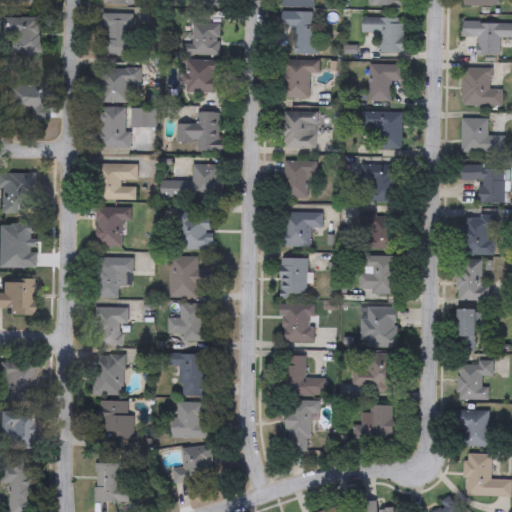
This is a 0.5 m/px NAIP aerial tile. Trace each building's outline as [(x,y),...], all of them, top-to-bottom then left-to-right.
[(221,0),(221,9),(190,9),(190,0),(221,0)] [(315,0),(315,9),(281,9),(281,0),(315,0)] [(318,55),(281,55),(281,13),(318,13),(318,55)] [(403,18),(403,53),(379,53),(379,34),(363,34),(363,18),(403,18)] [(511,38),(499,38),(499,56),(476,56),(477,38),(462,38),(462,23),(511,23),(511,38)] [(218,56),(191,56),(191,24),(218,24),(218,56)] [(283,99),(283,61),(319,61),(319,75),(308,75),(308,99),(283,99)] [(218,64),(218,94),(184,93),(185,63),(218,64)] [(403,65),(402,81),(391,81),(390,102),(369,102),(370,65),(403,65)] [(501,106),(461,106),(461,69),(490,69),(490,90),(501,90),(501,106)] [(195,153),(195,143),(176,143),(176,124),(197,124),(197,112),(220,113),(220,153),(195,153)] [(401,150),(380,150),(380,129),(361,128),(361,112),(401,113),(401,150)] [(283,113),(316,114),(315,149),(282,148),(283,113)] [(461,119),(488,119),(488,137),(502,137),(502,155),(461,155),(461,119)] [(307,174),(306,199),(282,199),(283,162),(316,162),(316,174),(307,174)] [(161,197),(162,182),(192,183),(192,165),(220,166),(218,199),(161,197)] [(398,203),(363,203),(363,166),(398,166),(398,203)] [(479,204),(479,182),(460,181),(460,166),(504,167),(504,204),(479,204)] [(176,213),(212,213),(212,251),(176,251),(176,213)] [(280,247),(280,213),(321,213),(321,229),(310,229),(310,247),(280,247)] [(494,217),(494,256),(461,256),(461,217),(494,217)] [(396,250),(360,250),(360,219),(396,219),(396,250)] [(396,257),(396,296),(362,296),(362,257),(396,257)] [(199,258),(199,269),(206,269),(206,287),(201,287),(201,298),(170,298),(170,258),(199,258)] [(94,299),(95,259),(132,259),(132,275),(118,275),(118,299),(94,299)] [(307,259),(307,300),(280,300),(280,259),(307,259)] [(456,301),(456,261),(482,261),(481,286),(488,287),(488,302),(456,301)] [(181,335),(168,335),(168,319),(179,319),(180,305),(209,306),(208,342),(181,342),(181,335)] [(280,306),(314,305),(314,343),(280,343),(280,306)] [(121,346),(94,346),(94,308),(127,308),(127,325),(121,325),(121,346)] [(396,308),(396,348),(362,348),(362,308),(396,308)] [(456,352),(456,310),(476,310),(476,352),(456,352)] [(351,366),(363,366),(362,357),(394,354),(397,389),(353,393),(351,366)] [(124,355),(124,395),(93,395),(93,355),(124,355)] [(172,355),(206,355),(206,397),(179,397),(179,368),(172,368),(172,355)] [(283,357),(306,357),(305,379),(324,379),(324,396),(283,396),(283,357)] [(483,377),(483,386),(489,387),(488,401),(456,400),(457,362),(493,363),(492,377),(483,377)] [(310,416),(310,453),(286,453),(286,401),(319,401),(319,416),(310,416)] [(132,402),(131,440),(97,439),(98,402),(132,402)] [(173,439),(173,403),(205,403),(205,439),(173,439)] [(392,443),(353,443),(353,426),(360,426),(360,414),(370,414),(370,406),(392,406),(392,443)] [(489,447),(458,447),(458,411),(489,411),(489,447)] [(212,484),(172,484),(172,469),(182,469),(182,447),(211,447),(212,484)] [(511,498),(466,497),(466,455),(490,455),(490,480),(511,480),(511,498)] [(33,511),(10,511),(10,485),(2,485),(2,461),(33,461),(33,511)] [(94,503),(94,465),(121,465),(121,486),(129,486),(129,503),(94,503)] [(429,511),(448,498),(458,511),(429,511)] [(363,511),(363,503),(376,502),(377,511),(393,510),(393,511),(363,511)]
